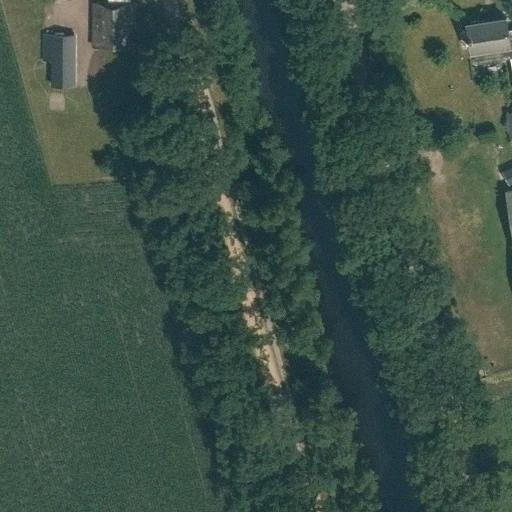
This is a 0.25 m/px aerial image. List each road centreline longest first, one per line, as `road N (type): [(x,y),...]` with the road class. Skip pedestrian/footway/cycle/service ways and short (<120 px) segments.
road 1 (track): [(344,0),(477,511)]
road 2 (track): [(181,45),(308,511)]
